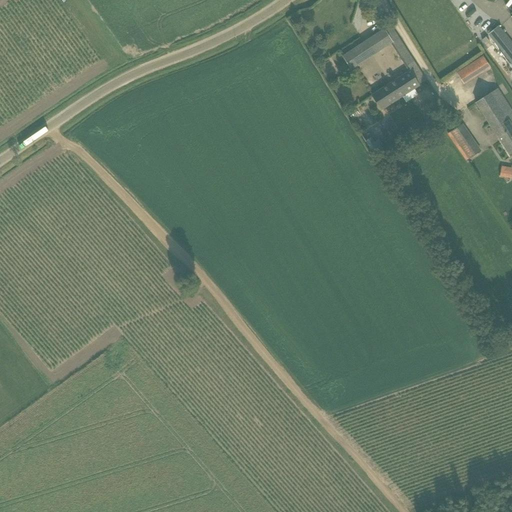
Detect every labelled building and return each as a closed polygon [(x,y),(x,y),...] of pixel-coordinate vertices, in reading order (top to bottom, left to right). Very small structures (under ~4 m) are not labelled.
[(384,30),(392,43),(399,38),(390,25),(384,30)] [(511,63),(511,43),(499,27),(489,34),(511,63)] [(352,69),(365,60),(356,48),(343,57),(352,69)] [(490,66),(484,56),(457,73),(463,83),(490,66)] [(381,109),(426,80),(413,61),(406,65),(410,72),(372,96),(381,109)] [(511,111),(498,89),(476,103),(509,155),(511,152),(511,111)] [(480,152),(462,125),(448,133),(467,160),(480,152)] [(370,137),(365,140),(370,150),(380,145),(377,139),(373,141),(370,137)] [(511,167),(501,165),(499,176),(510,178),(511,168),(511,167)] [(36,376),(0,322),(0,362),(18,389),(36,376)]
